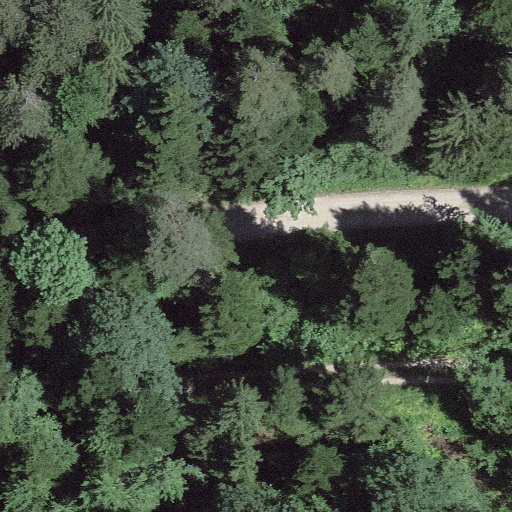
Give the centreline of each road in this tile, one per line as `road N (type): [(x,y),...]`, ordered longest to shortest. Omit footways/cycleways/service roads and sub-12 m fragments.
road 1 (track): [(511,203),(253,221),(0,258)]
road 2 (track): [(511,382),(0,382)]
